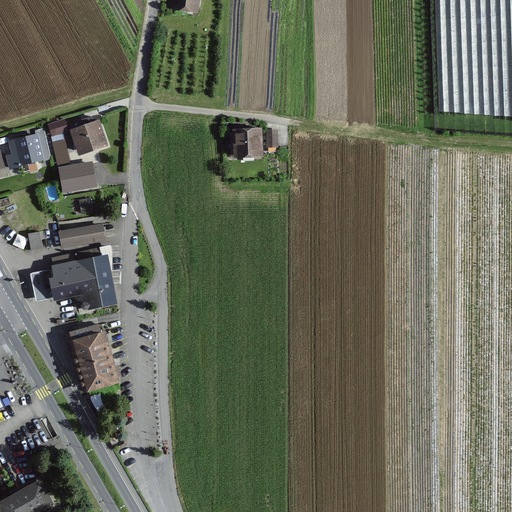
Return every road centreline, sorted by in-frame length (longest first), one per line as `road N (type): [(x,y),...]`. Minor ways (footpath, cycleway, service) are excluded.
road 1 (unclassified): [(154,0),(135,191),(159,263),(176,511)]
road 2 (track): [(511,141),(138,104)]
road 3 (primary): [(139,511),(0,274)]
road 4 (primary): [(0,316),(111,511)]
